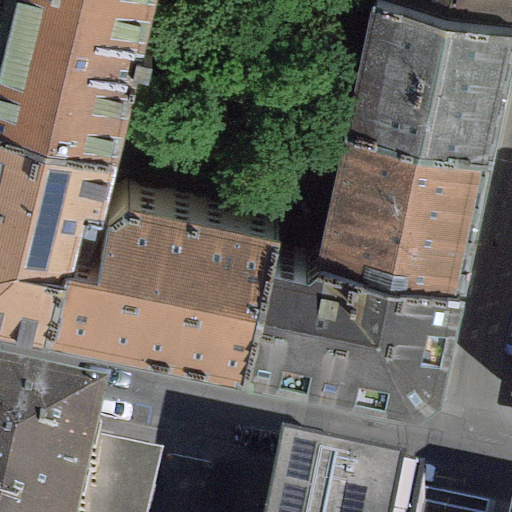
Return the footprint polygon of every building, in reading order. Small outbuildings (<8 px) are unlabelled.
[(144,3),(144,0),(6,0),(0,27),(0,98),(115,127),(135,41),(152,45),(161,8),(144,3)] [(373,0),(352,104),(490,132),(511,33),(511,1),(507,0),(373,0)] [(103,175),(115,127),(0,98),(0,295),(49,306),(67,234),(70,234),(84,175),(97,178),(103,175)] [(325,237),(462,265),(490,132),(352,104),(325,237)] [(100,240),(70,234),(67,234),(49,306),(248,347),(272,240),(278,208),(128,177),(112,188),(100,240)] [(310,248),(272,240),(248,347),(417,382),(440,367),(462,265),(325,237),(310,248)] [(81,511),(98,441),(0,419),(0,511),(81,511)] [(142,511),(157,452),(98,441),(81,511),(142,511)] [(280,511),(287,481),(223,468),(214,511),(280,511)] [(424,511),(425,510),(287,481),(280,511),(424,511)]
